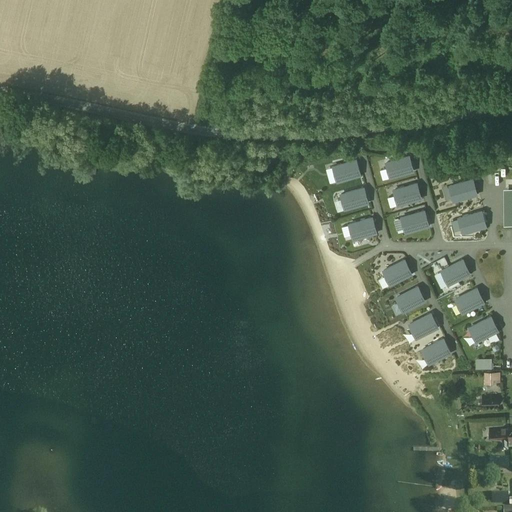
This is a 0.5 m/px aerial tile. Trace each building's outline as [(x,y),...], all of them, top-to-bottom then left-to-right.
[(410,153),(385,160),(390,177),(415,170),(410,153)] [(357,157),(332,164),(336,181),(361,174),(357,157)] [(473,176),(448,184),(453,200),(478,193),(473,176)] [(418,180),(393,187),(398,204),(423,197),(418,180)] [(365,184),(340,191),(344,208),(370,201),(365,184)] [(426,208),(400,215),(405,232),(430,225),(426,208)] [(483,209),(458,216),(463,233),(488,226),(483,209)] [(373,214),(348,221),(353,238),(378,231),(373,214)] [(406,256),(382,267),(390,283),(414,272),(406,256)] [(464,257),(440,268),(448,284),(472,273),(464,257)] [(419,284),(396,295),(403,311),(427,300),(419,284)] [(478,285),(455,297),(462,312),(486,301),(478,285)] [(432,309),(408,321),(416,336),(439,325),(432,309)] [(493,315),(469,326),(477,342),(500,330),(493,315)] [(445,336),(421,347),(429,363),(452,352),(445,336)] [(476,357),(476,368),(493,368),(493,357),(476,357)] [(500,372),(485,372),(485,384),(493,384),(493,382),(500,382),(500,372)] [(498,396),(482,395),(482,406),(498,406),(498,396)] [(505,429),(489,429),(489,440),(505,440),(505,429)] [(508,457),(489,457),(489,469),(508,469),(508,457)] [(492,489),(492,503),(510,503),(509,489),(492,489)]
